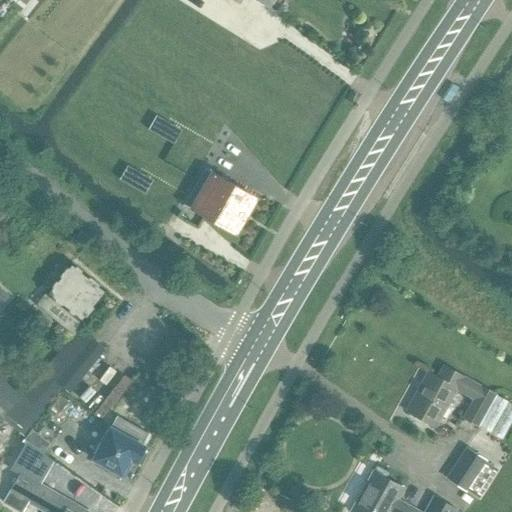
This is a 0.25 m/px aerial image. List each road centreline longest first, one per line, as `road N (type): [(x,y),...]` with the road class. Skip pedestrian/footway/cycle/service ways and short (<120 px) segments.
road 1 (secondary): [(473,0),(253,340)]
road 2 (residential): [(253,340),(180,300),(0,150)]
road 3 (secondary): [(253,340),(161,511)]
